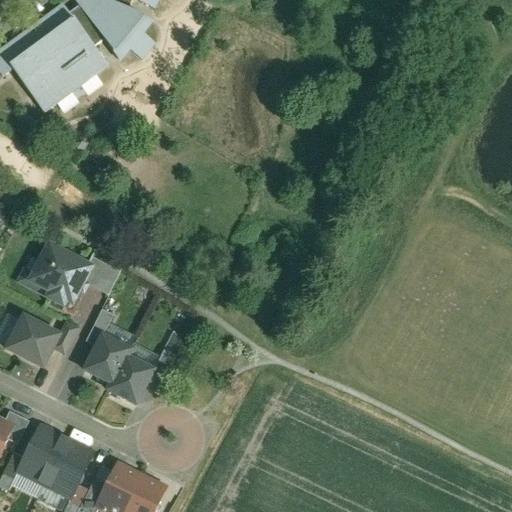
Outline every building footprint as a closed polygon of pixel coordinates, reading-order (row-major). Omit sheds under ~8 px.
[(14,69),(44,111),(106,66),(93,47),(103,40),(121,65),(132,52),(142,61),(155,46),(145,37),(156,24),(128,11),(133,0),(157,10),(161,0),(73,0),(79,8),(70,14),(63,5),(0,50),(0,76),(1,78),(14,69)] [(28,282),(74,305),(94,264),(48,241),(28,282)] [(6,350),(42,368),(60,333),(23,315),(6,350)] [(114,384),(110,393),(122,399),(136,406),(155,368),(128,355),(132,348),(104,335),(86,370),(99,377),(114,384)] [(0,453),(14,424),(0,417),(0,453)] [(18,473),(72,499),(95,451),(83,446),(54,432),(41,426),(18,473)] [(167,485),(119,461),(113,474),(96,508),(105,511),(153,511),(161,497),(167,485)]
